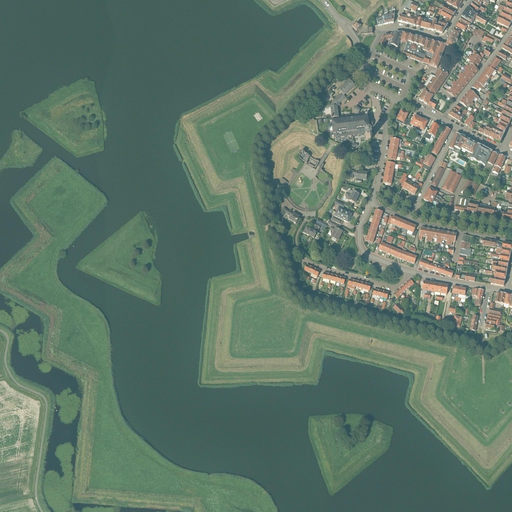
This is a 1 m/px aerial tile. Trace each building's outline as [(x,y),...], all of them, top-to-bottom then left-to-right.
[(458,9),(460,5),(451,0),(448,0),(446,3),(458,9)] [(511,10),(511,3),(507,1),(503,0),(502,2),(508,3),(506,8),(505,8),(511,10)] [(410,9),(414,11),(416,12),(419,5),(414,3),(410,1),(408,4),(405,7),(410,9)] [(481,8),(480,8),(473,3),(469,8),(477,13),(480,10),(483,12),(485,8),(481,7),(481,8)] [(497,11),(502,13),(502,12),(511,17),(511,10),(505,8),(506,8),(503,6),(500,6),(499,8),(497,11)] [(413,16),(409,15),(410,12),(409,11),(410,9),(405,7),(404,10),(407,11),(408,11),(404,23),(410,25),(413,16)] [(443,11),(453,16),(455,13),(451,10),(444,7),(442,10),(443,11)] [(383,15),(383,16),(384,25),(385,25),(389,24),(388,15),(395,14),(395,10),(395,9),(393,9),(391,10),(389,11),(387,12),(386,13),(383,14),(383,15),(383,16),(383,15)] [(468,9),(461,18),(471,25),(475,20),(485,26),(487,21),(482,18),(480,17),(472,12),(468,9)] [(398,22),(404,23),(408,11),(407,11),(405,13),(404,17),(401,15),(400,16),(398,22)] [(410,25),(415,26),(419,14),(420,13),(419,13),(419,12),(417,12),(416,12),(414,11),(413,16),(410,25)] [(418,18),(419,14),(415,26),(420,28),(423,20),(424,18),(425,18),(427,12),(426,11),(424,16),(422,15),(420,19),(418,18)] [(449,23),(453,16),(443,11),(441,15),(446,18),(444,20),(449,23)] [(511,23),(511,22),(511,17),(502,12),(502,13),(499,17),(500,18),(511,24),(511,23)] [(469,28),(471,25),(461,18),(459,23),(469,28)] [(508,29),(511,24),(500,18),(497,23),(508,29)] [(442,34),(449,23),(444,20),(443,23),(441,23),(440,26),(438,32),(442,34)] [(459,23),(455,27),(461,31),(465,32),(467,29),(470,31),(471,29),(469,28),(459,23)] [(461,31),(455,27),(452,33),(459,36),(461,31)] [(380,42),(385,44),(386,41),(393,39),(395,33),(384,36),(382,37),(380,42)] [(402,33),(395,33),(393,39),(388,50),(395,53),(399,42),(402,33)] [(396,53),(402,55),(410,35),(404,34),(402,33),(399,42),(395,53),(396,53)] [(402,55),(422,63),(424,58),(426,58),(429,51),(433,42),(427,40),(410,35),(402,55)] [(433,42),(429,51),(434,53),(438,44),(433,42)] [(443,45),(438,44),(434,53),(432,61),(430,66),(437,68),(443,54),(440,53),(443,45)] [(511,49),(509,48),(504,45),(502,48),(511,54),(511,49)] [(489,58),(493,51),(487,48),(485,52),(484,53),(482,52),(479,56),(483,58),(485,55),(489,58)] [(508,59),(509,57),(499,52),(496,56),(505,60),(507,58),(508,59)] [(470,56),(469,58),(479,64),(482,59),(474,54),(472,57),(470,56)] [(426,58),(424,58),(422,63),(430,66),(432,61),(426,58)] [(468,63),(471,65),(476,69),(479,64),(469,58),(468,60),(470,61),(468,63)] [(503,70),(497,67),(496,68),(490,64),(488,67),(488,68),(495,72),(501,74),(503,70)] [(476,69),(471,65),(469,67),(467,65),(466,67),(475,75),(478,71),(476,69)] [(464,69),(462,71),(472,79),(475,75),(466,67),(464,69)] [(483,87),(484,88),(485,87),(486,87),(488,85),(488,84),(493,77),(491,77),(495,72),(488,68),(477,83),(483,87)] [(425,90),(434,96),(448,75),(439,69),(425,90)] [(472,79),(462,71),(461,73),(459,75),(469,83),(472,79)] [(465,87),(469,83),(459,75),(458,77),(459,78),(458,80),(465,87)] [(511,80),(503,75),(501,79),(511,85),(511,84),(511,80)] [(462,91),(465,87),(458,80),(456,83),(454,81),(453,83),(462,91)] [(333,107),(331,107),(332,118),(332,119),(339,118),(337,102),(343,97),(355,87),(350,81),(346,84),(339,90),(339,91),(339,92),(339,93),(340,94),(341,94),(333,101),(333,107)] [(483,87),(477,83),(476,82),(472,88),(478,91),(479,89),(481,90),(482,88),(485,90),(485,89),(484,88),(483,87)] [(459,95),(462,91),(453,83),(451,85),(453,86),(451,89),(459,95)] [(455,99),(459,95),(451,89),(449,91),(448,89),(446,91),(455,99)] [(427,105),(431,100),(434,96),(425,90),(419,100),(427,105)] [(470,90),(466,94),(474,101),(476,99),(477,100),(479,98),(470,90)] [(474,101),(466,94),(463,98),(472,106),(474,104),(472,103),(474,101)] [(471,108),(472,106),(463,98),(460,102),(467,108),(469,106),(471,108)] [(504,99),(501,104),(511,108),(511,102),(504,99)] [(437,104),(431,100),(427,105),(434,109),(437,104)] [(511,114),(511,108),(501,104),(499,102),(498,105),(504,107),(505,107),(503,110),(511,114)] [(463,117),(462,116),(459,113),(462,108),(457,105),(448,115),(460,122),(463,117)] [(328,128),(328,129),(329,131),(329,132),(330,132),(331,133),(332,133),(333,133),(333,135),(332,135),(332,136),(332,137),(333,137),(333,138),(334,138),(367,134),(366,137),(366,139),(368,141),(370,141),(371,141),(372,139),(372,136),(370,134),(369,134),(369,126),(373,126),(372,122),(368,122),(367,114),(359,115),(359,113),(360,112),(359,110),(357,108),(355,108),(354,110),(354,112),(355,113),(355,116),(339,118),(332,119),(332,118),(331,118),(332,119),(331,120),(330,120),(330,121),(330,122),(331,122),(331,123),(332,123),(332,124),(332,125),(331,125),(330,125),(329,126),(329,127),(328,128)] [(511,119),(511,117),(511,114),(503,110),(502,112),(501,111),(497,109),(495,112),(502,115),(511,119)] [(407,126),(407,125),(409,121),(405,120),(407,115),(401,112),(397,121),(401,123),(407,126)] [(464,125),(469,128),(473,122),(476,116),(471,113),(464,125)] [(509,125),(511,119),(502,115),(500,120),(499,120),(501,121),(509,125)] [(412,128),(416,130),(421,119),(415,117),(412,122),(410,121),(409,121),(407,125),(410,127),(411,125),(413,126),(412,128)] [(499,125),(507,129),(509,125),(501,121),(499,120),(500,120),(495,118),(493,122),(495,123),(499,125)] [(416,130),(415,132),(424,136),(425,134),(425,133),(426,133),(427,129),(425,128),(427,122),(421,119),(416,130)] [(507,129),(499,125),(498,127),(496,126),(497,124),(495,123),(493,122),(491,125),(494,127),(497,128),(496,130),(504,134),(507,129)] [(428,134),(426,133),(425,133),(425,134),(424,136),(423,137),(429,140),(431,136),(435,137),(439,127),(433,124),(428,134)] [(488,125),(486,130),(485,130),(492,133),(489,138),(500,143),(504,134),(496,130),(497,128),(494,127),(494,128),(488,125)] [(478,132),(489,138),(492,133),(485,130),(486,130),(481,127),(478,132)] [(443,145),(450,131),(445,128),(443,132),(439,138),(431,153),(437,156),(443,145)] [(461,149),(466,139),(460,136),(456,134),(449,148),(454,150),(452,153),(458,156),(461,149)] [(391,139),(390,146),(398,147),(399,144),(401,144),(401,141),(391,139)] [(467,152),(472,142),(466,139),(461,149),(467,152)] [(472,142),(467,152),(470,154),(468,158),(470,160),(470,159),(478,145),(472,142)] [(492,153),(478,145),(470,159),(470,160),(469,162),(476,166),(477,163),(485,167),(486,164),(487,164),(487,163),(492,153)] [(397,151),(398,147),(390,146),(389,153),(404,156),(404,152),(397,151)] [(306,163),(310,157),(301,151),(296,160),(302,163),(302,164),(303,164),(304,163),(306,163)] [(403,156),(404,156),(389,153),(388,160),(395,161),(396,158),(406,159),(406,157),(403,156)] [(487,163),(487,164),(487,165),(488,164),(493,166),(498,155),(492,153),(487,163)] [(425,161),(423,164),(430,168),(435,159),(427,155),(427,156),(425,161)] [(500,156),(491,172),(497,175),(499,170),(500,170),(506,159),(500,156)] [(422,169),(424,165),(416,161),(414,165),(422,169)] [(440,167),(445,170),(446,168),(448,164),(442,162),(440,167)] [(387,163),(386,170),(394,171),(397,172),(398,170),(394,170),(395,164),(387,163)] [(392,178),(394,171),(386,170),(384,177),(392,178)] [(366,180),(367,173),(357,172),(350,171),(349,178),(352,178),(353,175),(357,175),(356,179),(356,182),(361,182),(362,180),(366,180)] [(403,181),(402,184),(400,186),(403,188),(409,192),(416,180),(414,179),(412,178),(411,181),(406,177),(405,178),(403,181)] [(416,180),(409,192),(415,196),(420,187),(421,188),(422,185),(417,182),(419,178),(416,177),(414,179),(416,180)] [(426,194),(443,203),(446,203),(446,202),(444,201),(441,199),(441,198),(436,195),(437,193),(430,189),(429,188),(426,194)] [(359,195),(355,193),(353,192),(349,191),(348,194),(351,196),(349,201),(355,204),(359,195)] [(443,203),(426,194),(423,200),(432,204),(433,201),(438,204),(439,203),(442,204),(443,203)] [(454,210),(466,213),(470,200),(457,197),(454,210)] [(466,213),(476,215),(479,204),(480,202),(470,200),(466,213)] [(337,213),(350,219),(351,219),(352,217),(351,216),(352,215),(342,211),(345,205),(338,202),(336,205),(338,206),(337,208),(338,209),(337,213)] [(487,217),(493,218),(495,209),(495,208),(489,207),(487,217)] [(289,220),(292,221),(296,224),(300,218),(287,210),(284,208),(280,214),(283,215),(285,212),(288,214),(288,215),(291,217),(289,220)] [(501,210),(495,209),(493,218),(502,220),(503,213),(501,213),(501,210)] [(376,210),(374,217),(381,219),(383,213),(376,210)] [(349,220),(350,219),(337,213),(335,216),(333,215),(331,221),(341,225),(343,221),(348,223),(348,222),(349,223),(350,220),(349,220)] [(381,219),(374,217),(372,223),(379,225),(381,219)] [(393,232),(395,229),(396,226),(399,219),(393,217),(392,218),(390,217),(388,222),(388,224),(389,225),(390,223),(393,225),(390,231),(391,231),(389,235),(392,236),(393,232)] [(399,219),(396,226),(402,228),(405,222),(399,219)] [(402,228),(408,231),(410,224),(405,222),(402,228)] [(377,231),(379,225),(372,223),(370,229),(377,231)] [(304,230),(303,233),(306,234),(314,239),(316,236),(318,237),(320,234),(318,233),(319,229),(321,226),(320,226),(316,224),(314,227),(315,227),(313,231),(307,227),(305,230),(304,230)] [(410,224),(408,231),(413,233),(412,236),(415,237),(417,232),(415,230),(416,227),(410,224)] [(332,238),(332,240),(336,242),(336,240),(337,241),(342,232),(336,229),(332,227),(330,230),(335,232),(332,238)] [(377,231),(370,229),(368,235),(375,237),(377,231)] [(373,244),(375,237),(368,235),(366,242),(373,244)] [(502,249),(511,251),(511,247),(511,244),(484,239),(483,244),(483,245),(495,248),(497,248),(502,249)] [(462,242),(460,249),(465,250),(466,249),(466,248),(468,248),(469,243),(462,242)] [(379,250),(385,253),(387,246),(382,243),(381,245),(379,250)] [(393,248),(387,246),(385,253),(391,255),(393,248)] [(393,248),(391,255),(397,258),(399,251),(393,248)] [(497,248),(496,254),(501,255),(510,257),(511,251),(502,249),(497,248)] [(399,251),(397,258),(402,260),(405,253),(406,250),(403,249),(402,252),(400,251),(399,251)] [(472,250),(466,249),(465,250),(460,249),(459,255),(470,257),(472,250)] [(408,262),(411,255),(405,253),(402,260),(408,262)] [(500,258),(499,261),(509,263),(510,257),(501,255),(496,254),(491,253),(490,256),(498,258),(498,257),(500,258)] [(411,255),(408,262),(414,264),(416,260),(417,257),(411,255)] [(498,267),(507,269),(509,263),(499,261),(493,260),(492,264),(496,265),(498,264),(499,264),(498,267)] [(419,266),(427,269),(429,264),(421,261),(419,266)] [(427,269),(435,272),(438,264),(434,262),(433,265),(429,264),(427,269)] [(443,265),(438,264),(435,272),(443,275),(445,270),(446,267),(447,264),(445,263),(445,264),(443,263),(443,265)] [(304,271),(311,274),(313,268),(307,265),(304,271)] [(320,271),(313,268),(311,274),(318,277),(320,271)] [(454,273),(445,270),(443,275),(452,278),(454,273)] [(495,273),(494,279),(505,281),(506,274),(492,271),(485,270),(484,273),(492,275),(493,273),(495,273)] [(475,282),(475,277),(470,276),(470,275),(466,274),(465,280),(475,282)] [(504,287),(505,281),(494,279),(492,279),(491,280),(490,285),(504,287)] [(354,290),(355,287),(357,281),(349,280),(347,288),(354,290)] [(410,280),(404,285),(408,289),(414,284),(410,280)] [(436,284),(430,283),(428,292),(428,294),(427,298),(430,299),(431,292),(434,293),(436,284)] [(408,289),(404,285),(398,290),(403,295),(408,289)] [(458,298),(457,302),(460,302),(460,299),(465,300),(466,297),(465,296),(465,294),(466,289),(460,288),(458,295),(459,295),(458,298)] [(477,297),(476,300),(481,301),(483,291),(473,289),(471,296),(477,297)] [(397,299),(403,295),(398,290),(393,295),(397,299)] [(503,305),(505,295),(501,294),(497,293),(495,303),(499,304),(500,304),(503,305)] [(511,296),(505,295),(503,305),(509,306),(509,308),(511,296)] [(403,312),(396,304),(391,308),(396,313),(398,311),(401,314),(403,312)] [(500,322),(501,316),(489,314),(485,328),(493,330),(495,321),(500,322)] [(478,317),(474,316),(473,316),(470,331),(475,332),(478,317)] [(455,317),(453,327),(460,328),(461,318),(455,317)]
